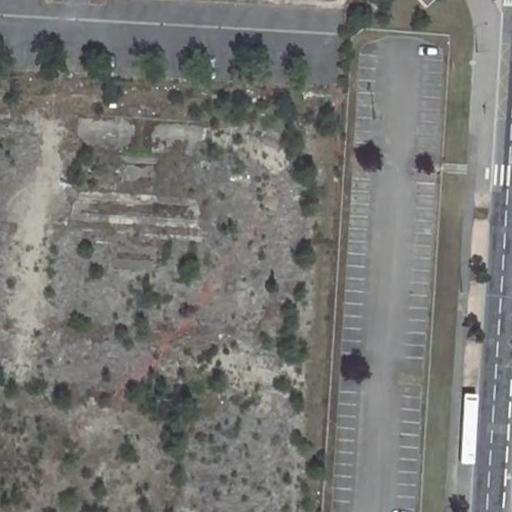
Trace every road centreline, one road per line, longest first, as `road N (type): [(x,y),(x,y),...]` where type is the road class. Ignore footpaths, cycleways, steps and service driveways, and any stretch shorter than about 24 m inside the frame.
road 1 (unknown): [(372,511),(392,64)]
road 2 (unclassified): [(486,511),(511,112)]
road 3 (unknown): [(75,1),(324,18)]
